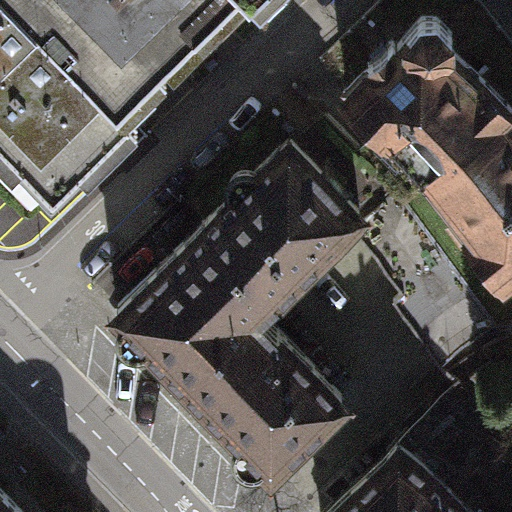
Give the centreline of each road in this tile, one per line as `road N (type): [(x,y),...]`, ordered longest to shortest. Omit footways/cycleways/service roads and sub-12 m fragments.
road 1 (residential): [(0,334),(340,0)]
road 2 (tertiary): [(0,335),(172,511)]
